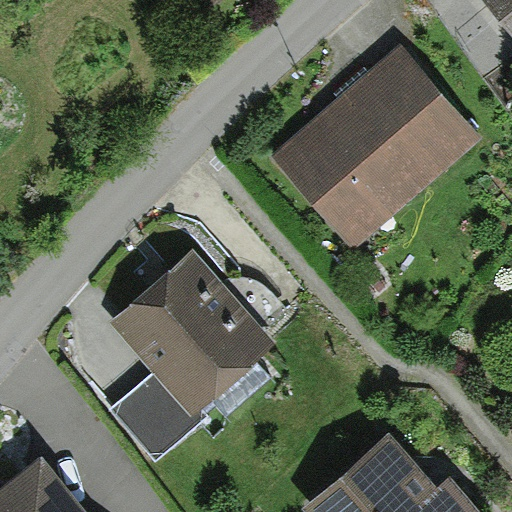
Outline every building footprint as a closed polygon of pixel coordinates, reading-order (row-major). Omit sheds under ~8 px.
[(511,0),(494,0),(511,21),(511,0)] [(404,39),(274,151),(355,244),(485,132),(404,39)] [(195,243),(112,316),(155,366),(111,404),(157,457),(210,410),(203,401),(277,337),(195,243)] [(450,511),(432,492),(445,479),(442,475),(389,418),(301,498),(314,511),(450,511)] [(97,511),(43,443),(0,480),(0,511),(97,511)] [(453,465),(442,475),(445,479),(432,492),(450,511),(485,511),(491,507),(453,465)]
